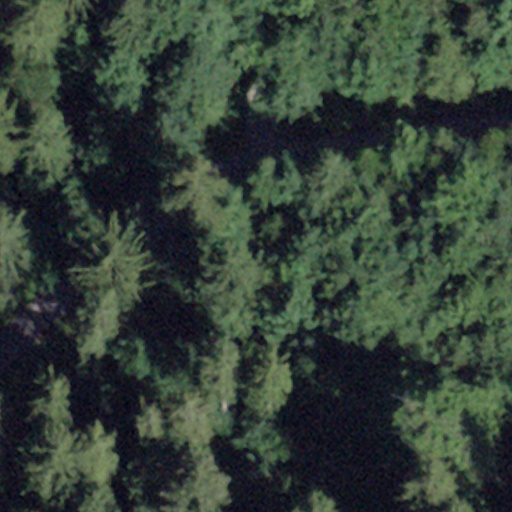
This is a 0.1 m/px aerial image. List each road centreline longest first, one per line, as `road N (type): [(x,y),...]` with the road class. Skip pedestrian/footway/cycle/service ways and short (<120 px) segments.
road 1 (unclassified): [(0,364),(117,247),(196,186),(248,163),(511,124)]
road 2 (track): [(248,163),(266,85),(316,0)]
